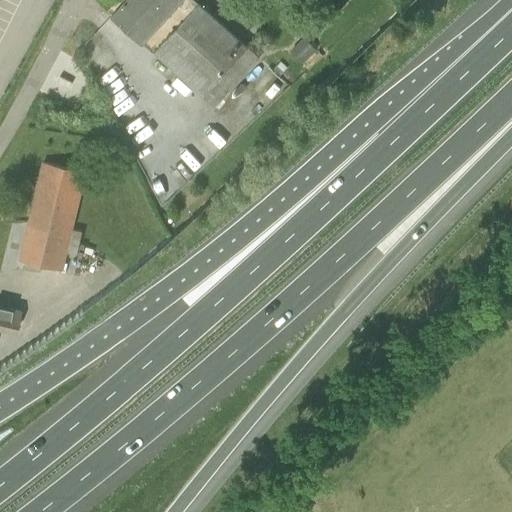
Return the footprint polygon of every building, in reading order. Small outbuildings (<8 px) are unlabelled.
[(214,107),(260,57),(196,0),(124,0),(112,14),(214,107)] [(304,61),(318,47),(307,35),(293,49),(304,61)] [(280,76),(287,68),(281,61),(273,70),(280,76)] [(63,272),(88,170),(44,160),(20,262),(63,272)] [(75,225),(71,246),(79,248),(84,227),(75,225)] [(0,328),(15,332),(20,312),(0,307),(0,328)]
